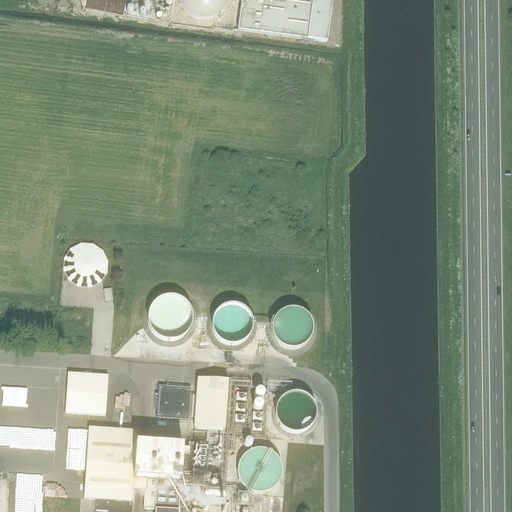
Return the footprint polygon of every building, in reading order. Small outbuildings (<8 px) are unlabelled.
[(241,0),(238,31),(327,43),(332,0),(241,0)] [(108,274),(108,262),(103,252),(93,245),(81,245),(70,250),(64,259),(63,271),(68,281),(78,288),(89,289),(101,284),(108,274)] [(195,340),(197,300),(159,298),(159,307),(152,306),(150,337),(195,340)] [(317,345),(313,320),(310,321),(312,327),(306,328),(308,338),(292,341),(294,349),(317,345)] [(68,373),(65,414),(105,417),(108,376),(68,373)] [(224,432),(228,381),(197,379),(194,430),(224,432)] [(14,406),(52,406),(52,388),(14,387),(14,406)] [(188,421),(191,389),(158,387),(156,419),(188,421)] [(118,405),(128,406),(129,396),(119,395),(118,405)] [(0,442),(53,445),(53,427),(12,425),(13,406),(0,405),(0,442)] [(137,431),(88,428),(84,500),(97,500),(96,511),(107,511),(131,511),(133,491),(145,492),(143,510),(155,511),(154,511),(178,511),(183,447),(136,444),(137,431)] [(280,458),(280,457),(273,457),(273,452),(269,450),(252,451),(247,463),(247,465),(248,465),(251,466),(256,466),(257,466),(271,466),(268,472),(274,475),(270,475),(270,481),(276,483),(272,484),(269,488),(269,489),(263,486),(263,490),(277,489),(276,468),(280,458)] [(43,495),(57,496),(58,484),(44,483),(43,495)]
